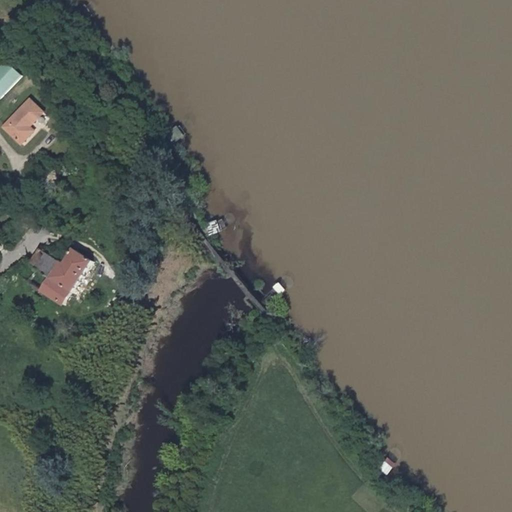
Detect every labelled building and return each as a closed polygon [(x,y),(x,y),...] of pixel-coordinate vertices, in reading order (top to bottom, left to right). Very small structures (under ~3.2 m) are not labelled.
[(77,12),(83,20),(92,13),(86,5),(77,12)] [(0,100),(20,74),(3,61),(0,65),(0,100)] [(39,142),(44,136),(31,125),(15,144),(32,159),(43,146),(39,142)] [(78,187),(71,201),(78,209),(84,195),(78,187)] [(29,265),(46,276),(57,260),(39,249),(29,265)] [(50,285),(27,269),(25,270),(8,286),(54,317),(75,287),(57,275),(56,277),(55,278),(50,285)] [(379,470),(389,475),(394,463),(384,458),(379,470)]
